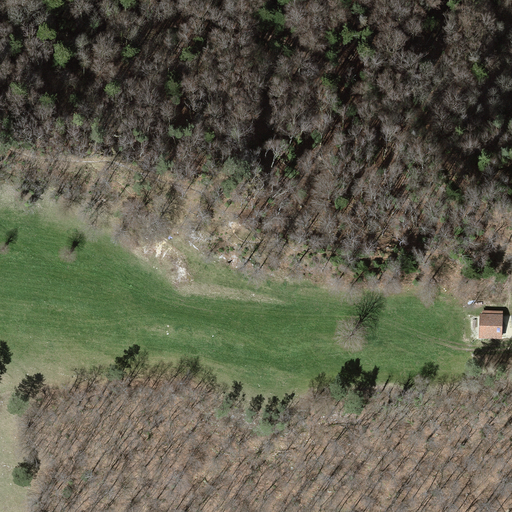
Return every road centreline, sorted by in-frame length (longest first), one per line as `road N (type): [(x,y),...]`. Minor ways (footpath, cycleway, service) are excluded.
road 1 (track): [(0,277),(347,318),(489,350),(511,346)]
road 2 (track): [(258,85),(325,58),(168,0)]
